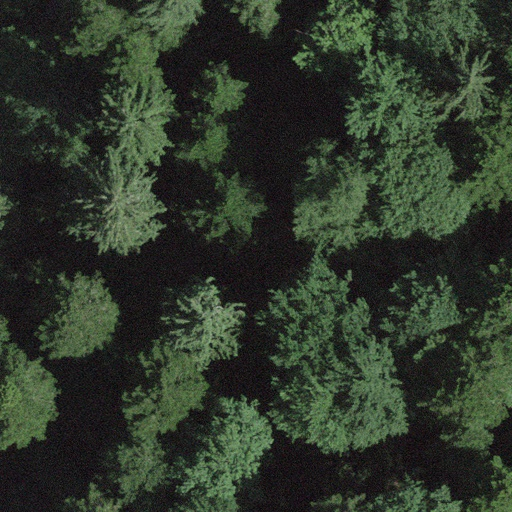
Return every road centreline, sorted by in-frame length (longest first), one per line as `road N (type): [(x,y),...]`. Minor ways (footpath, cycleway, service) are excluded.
road 1 (track): [(0,446),(67,390),(283,278),(415,236),(511,221)]
road 2 (track): [(189,325),(314,220),(511,32)]
